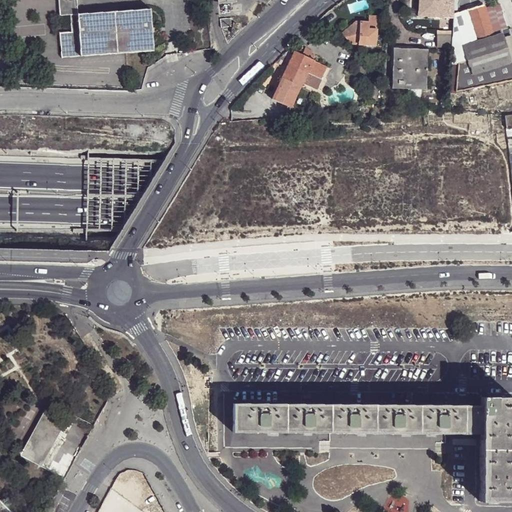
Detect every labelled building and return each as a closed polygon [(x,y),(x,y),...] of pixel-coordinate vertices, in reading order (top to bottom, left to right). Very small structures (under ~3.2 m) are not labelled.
[(74,0),(56,0),(58,21),(69,21),(70,37),(59,39),(60,64),(153,57),(149,12),(76,18),(74,0)] [(449,0),(415,0),(414,15),(440,17),(441,16),(448,16),(449,17),(449,15),(449,0)] [(450,47),(447,94),(511,80),(511,49),(505,52),(501,38),(499,30),(505,28),(496,4),(483,8),(482,4),(449,15),(449,17),(448,16),(451,36),(450,47)] [(351,25),(348,25),(349,30),(342,38),(349,44),(374,45),(376,16),(364,16),(364,22),(352,21),(351,25)] [(230,18),(220,19),(221,28),(231,27),(230,18)] [(349,30),(348,25),(338,35),(342,38),(349,30)] [(450,47),(451,36),(438,35),(437,46),(450,47)] [(511,41),(510,35),(501,38),(505,52),(511,49),(511,41)] [(426,49),(392,48),(390,83),(397,83),(397,84),(402,84),(402,88),(424,89),(426,49)] [(289,108),(302,82),(305,75),(320,82),(326,67),(312,60),(314,56),(303,51),(301,55),(289,49),(275,62),(286,67),(285,68),(270,99),(289,108)] [(316,89),(320,82),(305,75),(302,82),(316,89)] [(511,502),(511,408),(511,396),(479,397),(479,406),(479,434),(478,501),(511,502)] [(479,434),(479,406),(230,404),(230,433),(479,434)] [(69,421),(49,411),(23,458),(43,469),(69,421)]
